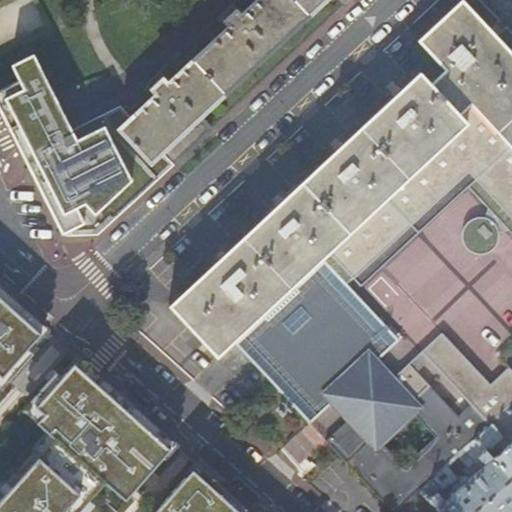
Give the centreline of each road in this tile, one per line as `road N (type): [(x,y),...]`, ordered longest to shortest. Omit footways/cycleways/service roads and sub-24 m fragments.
road 1 (residential): [(64,314),(392,0)]
road 2 (residential): [(288,511),(64,314)]
